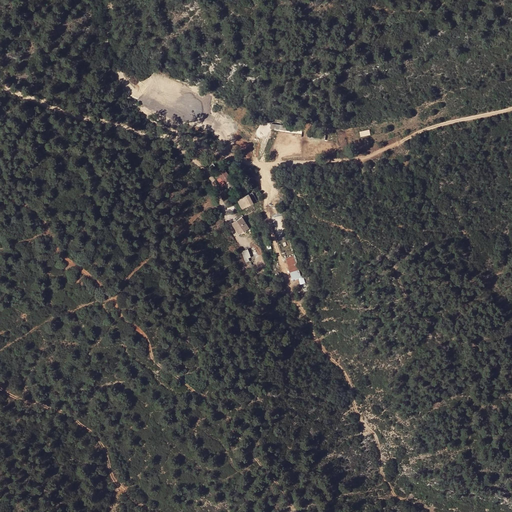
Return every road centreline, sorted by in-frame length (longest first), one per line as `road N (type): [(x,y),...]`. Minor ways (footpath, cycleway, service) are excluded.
road 1 (track): [(511,109),(430,129),(360,158),(262,165),(0,88)]
road 2 (track): [(297,511),(222,412),(159,365),(142,331),(55,247),(30,206)]
road 3 (track): [(429,511),(396,497),(351,385),(285,281),(262,165)]
road 4 (track): [(155,511),(136,503),(102,445),(75,419),(0,386)]
road 5 (track): [(138,270),(109,295),(0,351)]
